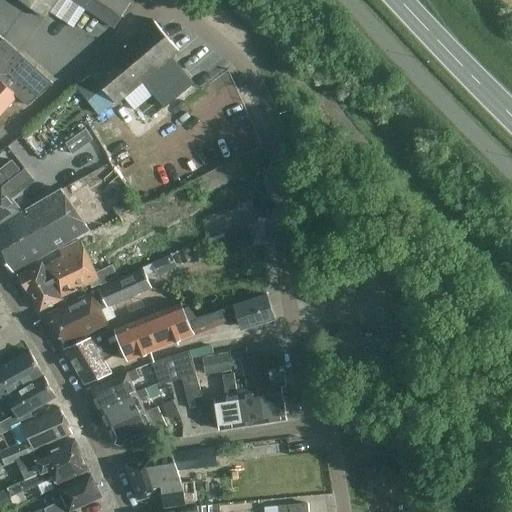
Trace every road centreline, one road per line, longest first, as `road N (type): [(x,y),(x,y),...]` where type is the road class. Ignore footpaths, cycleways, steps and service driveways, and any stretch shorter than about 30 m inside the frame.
road 1 (residential): [(305,432),(284,335),(263,118),(246,76),(215,44),(144,0)]
road 2 (unclassified): [(110,460),(0,277)]
road 3 (residential): [(110,460),(283,428),(305,432)]
road 4 (secondary): [(511,117),(395,0)]
